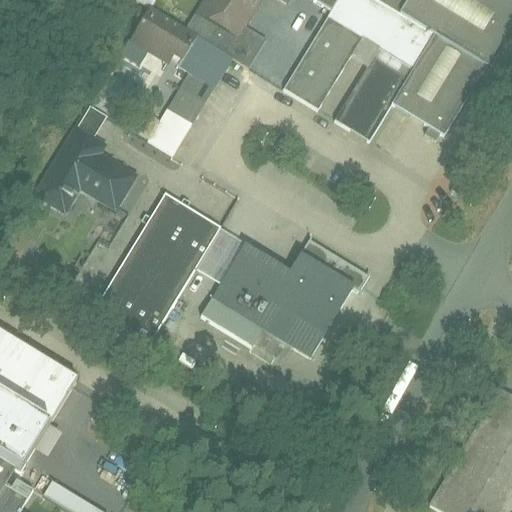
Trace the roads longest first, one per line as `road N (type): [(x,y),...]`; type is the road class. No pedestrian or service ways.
road 1 (residential): [(393,219),(396,189),(380,168),(258,98),(232,102),(221,137),(230,159),(346,232),(359,238),(380,231)]
road 2 (unclassified): [(338,508),(0,319)]
road 3 (unclassified): [(471,270),(338,508)]
